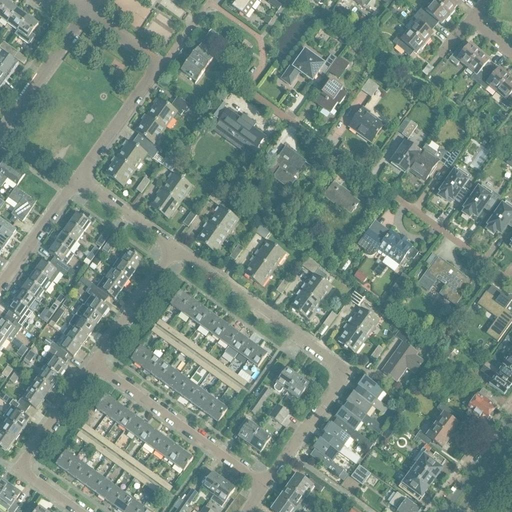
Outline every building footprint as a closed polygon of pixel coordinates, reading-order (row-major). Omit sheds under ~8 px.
[(251,10),(236,0),(232,0),(228,7),(245,18),(251,10)] [(256,2),(253,0),(236,0),(251,10),(256,2)] [(270,0),(267,5),(278,12),(281,7),(270,0)] [(350,0),(362,8),(360,0),(350,0)] [(454,0),(436,0),(433,4),(450,18),(454,12),(453,11),(457,7),(452,3),(454,0)] [(17,11),(7,4),(0,13),(0,20),(7,25),(17,11)] [(450,18),(433,4),(427,11),(423,7),(417,15),(432,27),(436,22),(441,26),(444,22),(445,23),(450,18)] [(396,13),(391,8),(387,13),(393,17),(396,13)] [(27,18),(17,11),(7,25),(17,32),(27,18)] [(374,13),(371,19),(375,22),(379,17),(374,13)] [(432,27),(417,15),(411,22),(415,26),(409,33),(425,47),(430,41),(429,40),(432,36),(428,32),(432,27)] [(27,18),(17,32),(14,36),(28,46),(35,37),(31,35),(38,26),(27,18)] [(263,23),(268,26),(272,21),(267,18),(263,23)] [(217,45),(221,39),(211,32),(206,38),(217,45)] [(425,47),(409,33),(403,40),(399,36),(392,44),(407,57),(412,51),(416,55),(420,51),(421,52),(425,47)] [(244,42),(239,49),(247,55),(252,48),(244,42)] [(180,72),(196,83),(213,60),(206,55),(209,51),(201,45),(198,49),(180,72)] [(18,54),(7,46),(3,52),(14,60),(18,54)] [(467,69),(481,53),(475,48),(474,49),(470,46),(466,50),(461,46),(448,61),(456,68),(460,63),(467,69)] [(304,52),(300,58),(297,57),(280,81),(290,88),(300,75),(312,83),(317,75),(322,79),(336,59),(330,55),(323,65),(304,52)] [(486,57),(481,53),(467,69),(474,75),(470,79),(478,86),(490,71),(485,66),(489,62),(485,58),(486,57)] [(2,55),(0,56),(0,69),(8,75),(16,65),(2,55)] [(329,73),(338,80),(348,67),(338,60),(329,73)] [(427,78),(434,70),(428,65),(421,73),(427,78)] [(8,75),(0,69),(0,84),(1,86),(8,75)] [(490,71),(478,86),(485,92),(489,88),(496,94),(510,77),(504,72),(503,74),(499,70),(495,75),(490,71)] [(511,79),(510,77),(496,94),(503,100),(499,104),(507,110),(511,104),(511,79)] [(378,89),(368,81),(361,92),(371,99),(378,89)] [(337,105),(339,107),(345,99),(339,94),(342,90),(331,82),(322,95),(324,97),(317,107),(330,116),(337,105)] [(146,117),(164,130),(176,114),(180,117),(183,112),(192,119),(199,110),(192,106),(191,108),(178,99),(170,109),(158,101),(146,117)] [(220,103),(211,116),(216,120),(225,107),(220,103)] [(369,114),(362,110),(348,129),(371,145),(384,126),(368,116),(369,114)] [(228,111),(216,126),(232,138),(239,142),(253,153),(265,138),(253,129),(255,125),(243,116),(240,120),(228,111)] [(164,130),(146,117),(135,133),(138,135),(135,140),(156,156),(160,151),(153,146),(164,130)] [(396,134),(401,137),(407,141),(416,128),(405,121),(396,134)] [(128,143),(116,159),(134,172),(146,156),(152,161),(156,156),(135,140),(131,145),(128,143)] [(404,143),(390,164),(406,175),(408,172),(420,155),(419,154),(404,143)] [(420,155),(408,172),(424,183),(437,163),(448,171),(460,154),(455,150),(450,157),(439,150),(436,154),(425,147),(420,155)] [(271,148),(264,158),(270,162),(277,151),(271,148)] [(267,174),(288,190),(295,181),(293,180),(305,163),(286,149),(282,155),(291,162),(287,167),(284,165),(285,163),(278,158),(276,160),(277,161),(267,174)] [(178,164),(168,157),(161,167),(171,174),(178,164)] [(134,172),(116,159),(104,175),(122,188),(134,172)] [(0,188),(6,180),(16,187),(24,176),(3,162),(0,166),(0,188)] [(462,189),(470,178),(458,170),(455,174),(454,173),(439,193),(441,194),(438,198),(445,203),(448,199),(452,202),(454,201),(460,205),(468,193),(462,189)] [(161,192),(179,205),(191,188),(173,176),(161,192)] [(135,191),(140,195),(149,183),(144,179),(135,191)] [(324,198),(336,207),(338,205),(351,215),(358,204),(348,197),(349,196),(334,185),(324,198)] [(499,199),(482,186),(479,190),(478,189),(463,210),(465,211),(462,215),(469,219),(471,216),(476,219),(485,207),(491,211),(499,199)] [(5,203),(14,210),(10,215),(22,223),(30,211),(30,210),(35,203),(16,189),(5,203)] [(225,197),(215,190),(208,200),(218,207),(225,197)] [(179,205),(161,192),(150,208),(168,221),(179,205)] [(511,207),(506,203),(503,207),(502,206),(487,227),(489,228),(486,231),(493,236),(495,233),(500,236),(509,223),(511,225),(511,207)] [(208,225),(226,238),(238,222),(220,209),(208,225)] [(182,225),(187,229),(196,216),(191,213),(182,225)] [(72,221),(69,225),(83,234),(90,225),(92,226),(95,222),(84,214),(81,218),(76,215),(74,214),(72,215),(70,218),(70,220),(72,221)] [(0,253),(2,251),(11,239),(16,231),(0,219),(0,253)] [(272,231),(262,224),(254,234),(265,241),(272,231)] [(374,224),(359,244),(366,249),(365,252),(365,254),(366,257),(369,258),(372,257),(374,256),(377,251),(386,258),(398,267),(403,260),(405,258),(409,261),(411,260),(413,261),(417,255),(411,250),(412,249),(405,244),(406,243),(400,239),(400,240),(390,233),(389,235),(374,224)] [(69,225),(62,234),(76,244),(83,234),(69,225)] [(226,238),(208,225),(197,241),(215,254),(226,238)] [(62,234),(55,244),(69,254),(76,244),(62,234)] [(95,246),(100,249),(108,238),(103,234),(95,246)] [(102,251),(107,255),(115,243),(110,239),(102,251)] [(255,259),(273,272),(285,255),(267,243),(255,259)] [(51,250),(48,254),(54,258),(51,262),(66,273),(70,276),(73,272),(69,269),(66,267),(73,257),(69,254),(55,244),(53,244),(51,247),(51,250)] [(229,259),(234,262),(243,250),(238,246),(229,259)] [(94,248),(86,260),(90,264),(99,251),(94,248)] [(101,252),(96,259),(101,262),(105,256),(101,252)] [(129,252),(122,263),(135,272),(142,262),(129,252)] [(302,292),(320,305),(331,289),(324,284),(327,279),(326,276),(318,271),(321,267),(308,258),(301,267),(314,276),(302,292)] [(94,272),(101,262),(96,259),(89,268),(94,272)] [(273,272),(255,259),(244,275),(261,288),(273,272)] [(437,259),(418,285),(427,292),(436,280),(446,287),(440,295),(455,307),(472,285),(437,259)] [(118,260),(111,270),(115,272),(128,282),(135,272),(122,263),(118,260)] [(38,269),(35,272),(49,282),(53,284),(59,275),(63,278),(66,273),(51,262),(48,266),(42,262),(40,261),(38,262),(36,265),(36,267),(38,269)] [(111,270),(104,279),(121,291),(128,282),(115,272),(111,270)] [(35,272),(28,282),(42,291),(44,292),(46,294),(53,284),(49,282),(35,272)] [(93,286),(90,290),(106,301),(108,297),(114,302),(121,291),(104,279),(103,279),(96,288),(93,286)] [(24,288),(21,292),(35,301),(39,304),(42,301),(39,299),(44,292),(42,291),(28,282),(26,280),(24,282),(22,285),(22,287),(24,288)] [(285,280),(276,292),(281,296),(290,284),(285,280)] [(395,287),(389,294),(396,299),(405,286),(403,284),(395,287)] [(486,293),(477,305),(497,320),(490,329),(501,338),(511,322),(511,318),(509,317),(511,313),(511,297),(509,297),(508,298),(508,299),(491,287),(486,294),(486,293)] [(90,297),(83,307),(101,319),(108,310),(102,306),(106,301),(90,290),(87,295),(90,297)] [(365,299),(355,291),(348,301),(358,308),(365,299)] [(21,292),(14,302),(28,311),(32,314),(39,304),(35,301),(21,292)] [(320,305),(302,292),(290,309),(308,321),(320,305)] [(180,313),(189,300),(179,293),(170,306),(180,313)] [(56,302),(60,305),(65,299),(60,296),(56,302)] [(66,300),(62,306),(66,310),(71,303),(66,300)] [(199,307),(189,300),(180,313),(189,320),(199,307)] [(9,313),(5,317),(10,320),(21,328),(25,331),(28,326),(25,324),(32,314),(28,311),(14,302),(7,311),(9,313)] [(49,312),(53,315),(58,308),(53,305),(49,312)] [(83,306),(75,316),(94,329),(101,319),(83,307),(83,306)] [(209,314),(199,307),(189,320),(199,327),(209,314)] [(55,316),(60,320),(64,313),(60,310),(55,316)] [(361,310),(349,326),(367,339),(379,323),(361,310)] [(53,315),(49,312),(42,321),(46,325),(53,315)] [(322,326),(328,330),(337,317),(331,313),(322,326)] [(218,321),(209,314),(199,327),(209,334),(218,321)] [(60,320),(55,316),(48,326),(53,329),(60,320)] [(75,316),(68,326),(69,326),(87,339),(94,329),(75,316)] [(0,336),(6,341),(10,344),(21,328),(10,320),(5,317),(2,322),(0,321),(0,320),(0,336)] [(166,332),(169,328),(160,320),(156,325),(166,332)] [(228,328),(218,321),(209,334),(218,341),(228,328)] [(69,326),(62,336),(66,339),(80,349),(87,339),(69,326)] [(367,339),(349,326),(337,342),(355,355),(367,339)] [(161,339),(164,335),(154,328),(151,332),(161,339)] [(169,328),(166,332),(176,339),(179,334),(169,328)] [(237,335),(228,328),(218,341),(228,348),(237,335)] [(395,338),(405,345),(411,335),(401,328),(395,338)] [(179,334),(176,339),(185,346),(189,341),(179,334)] [(164,335),(161,339),(170,346),(174,342),(164,335)] [(237,335),(228,348),(224,354),(233,360),(238,355),(247,342),(237,335)] [(52,344),(49,348),(51,350),(55,352),(64,359),(67,355),(73,359),(80,349),(66,339),(62,336),(55,346),(52,344)] [(452,337),(448,342),(455,347),(459,342),(452,337)] [(189,341),(185,346),(195,353),(198,348),(189,341)] [(174,342),(170,346),(180,353),(183,349),(174,342)] [(257,349),(247,342),(238,355),(247,362),(257,349)] [(448,342),(440,352),(449,358),(456,348),(455,347),(448,342)] [(403,345),(385,370),(398,379),(407,367),(415,373),(422,363),(414,357),(416,355),(403,345)] [(19,351),(25,354),(28,350),(22,346),(19,351)] [(369,359),(374,363),(375,363),(384,351),(378,347),(369,359)] [(140,368),(150,355),(140,348),(130,361),(140,368)] [(208,355),(198,348),(195,353),(205,360),(208,355)] [(193,356),(183,349),(180,353),(190,360),(193,356)] [(267,356),(257,349),(247,362),(257,369),(267,356)] [(51,350),(44,359),(50,363),(45,369),(59,379),(59,378),(60,379),(64,374),(63,373),(66,368),(61,364),(64,359),(55,352),(51,350)] [(27,356),(32,360),(35,356),(30,352),(27,356)] [(449,358),(440,352),(438,356),(446,362),(449,358)] [(159,362),(150,355),(140,368),(150,375),(159,362)] [(218,362),(208,355),(205,360),(214,367),(218,362)] [(193,356),(190,360),(199,367),(202,363),(193,356)] [(511,361),(508,358),(502,367),(511,373),(511,361)] [(169,369),(159,362),(150,375),(159,382),(169,369)] [(218,362),(214,367),(224,374),(227,369),(218,362)] [(202,363),(199,367),(209,374),(212,370),(202,363)] [(486,364),(484,367),(486,369),(496,376),(495,377),(510,388),(511,385),(511,373),(502,367),(498,364),(494,369),(486,364)] [(4,372),(9,375),(12,371),(7,367),(4,372)] [(484,367),(480,372),(492,381),(488,387),(503,398),(504,397),(504,396),(506,396),(508,393),(508,391),(510,388),(495,377),(496,376),(486,369),(484,367)] [(45,369),(38,380),(51,390),(52,389),(53,390),(56,384),(55,384),(59,379),(45,369)] [(178,376),(169,369),(159,382),(169,389),(178,376)] [(227,369),(224,374),(234,381),(237,376),(227,369)] [(212,370),(209,374),(219,381),(222,377),(212,370)] [(287,394),(298,379),(286,371),(274,388),(274,391),(278,394),(280,393),(282,390),(287,394)] [(482,381),(473,375),(470,379),(479,385),(482,381)] [(188,383),(178,376),(169,389),(179,396),(188,383)] [(247,384),(237,376),(234,381),(244,388),(247,384)] [(362,376),(355,386),(366,394),(362,400),(371,407),(383,415),(388,409),(376,400),(382,391),(362,376)] [(222,377),(219,381),(228,388),(231,383),(222,377)] [(298,379),(287,394),(298,401),(309,387),(298,379)] [(38,380),(30,391),(44,400),(44,399),(45,400),(49,395),(48,394),(51,390),(38,380)] [(479,386),(469,380),(466,384),(476,391),(479,386)] [(188,383),(179,396),(188,403),(198,390),(188,383)] [(242,391),(231,383),(228,388),(239,396),(242,391)] [(198,390),(188,403),(198,410),(207,397),(198,390)] [(258,399),(264,403),(270,394),(264,390),(261,394),(257,391),(254,396),(258,399)] [(20,400),(17,405),(27,412),(30,407),(36,411),(37,410),(38,411),(41,406),(40,405),(44,400),(30,391),(22,401),(20,400)] [(494,408),(495,405),(499,400),(489,393),(488,395),(482,391),(478,396),(477,396),(476,397),(473,395),(470,400),(473,402),(467,411),(469,412),(466,415),(466,417),(474,422),(476,422),(478,419),(485,424),(495,409),(494,408)] [(351,392),(344,402),(355,410),(351,416),(360,422),(380,437),(384,431),(391,421),(387,418),(381,427),(365,416),(371,407),(362,400),(351,392)] [(2,394),(0,396),(0,399),(6,404),(9,399),(2,394)] [(105,417),(115,404),(105,397),(95,410),(105,417)] [(207,397),(198,410),(207,417),(217,404),(207,397)] [(264,403),(258,399),(248,412),(254,416),(264,403)] [(10,408),(3,418),(6,421),(21,432),(22,431),(23,431),(26,426),(25,426),(29,421),(23,417),(27,412),(17,405),(12,401),(9,406),(10,408)] [(124,411),(115,404),(105,417),(115,424),(124,411)] [(217,404),(207,417),(217,424),(227,411),(217,404)] [(444,416),(435,427),(452,440),(457,433),(455,432),(459,427),(449,419),(452,414),(440,405),(436,410),(444,416)] [(272,412),(284,421),(288,414),(277,406),(272,412)] [(340,408),(333,417),(344,426),(340,432),(349,438),(369,452),(373,445),(354,431),(360,422),(351,416),(340,408)] [(124,411),(115,424),(124,431),(134,418),(124,411)] [(284,421),(272,412),(268,418),(280,426),(284,421)] [(134,418),(124,431),(134,438),(144,425),(134,418)] [(249,446),(259,432),(248,424),(250,422),(246,419),(237,431),(241,434),(238,439),(249,446)] [(5,426),(0,432),(14,442),(14,441),(15,442),(19,437),(18,436),(21,432),(6,421),(3,424),(5,426)] [(328,423),(322,433),(333,441),(329,447),(338,453),(356,466),(360,459),(343,447),(349,438),(340,432),(328,423)] [(91,437),(94,432),(85,425),(82,430),(91,437)] [(144,425),(134,438),(144,445),(153,432),(144,425)] [(420,433),(415,439),(425,446),(427,447),(431,442),(442,450),(445,445),(447,447),(452,440),(435,427),(427,438),(420,433)] [(0,432),(0,449),(6,453),(6,452),(7,453),(11,448),(10,447),(14,442),(0,432)] [(104,439),(94,432),(91,437),(101,444),(104,439)] [(163,439),(153,432),(144,445),(153,452),(163,439)] [(259,432),(249,446),(260,454),(270,440),(259,432)] [(86,444),(89,440),(79,433),(76,437),(86,444)] [(114,446),(104,439),(101,444),(111,451),(114,446)] [(163,439),(153,452),(163,459),(173,445),(163,439)] [(314,451),(310,457),(318,463),(339,478),(343,472),(343,471),(331,463),(338,453),(329,447),(317,439),(311,448),(314,451)] [(89,440),(86,444),(95,451),(99,447),(89,440)] [(173,445),(163,459),(173,466),(182,452),(173,445)] [(123,453),(114,446),(111,451),(120,457),(123,453)] [(425,446),(413,462),(416,465),(417,464),(436,478),(441,471),(439,470),(443,465),(443,464),(446,461),(431,450),(427,447),(425,446)] [(108,454),(99,447),(95,451),(105,458),(108,454)] [(182,452),(173,466),(183,473),(192,460),(182,452)] [(65,473),(75,460),(65,453),(55,466),(65,473)] [(123,453),(120,457),(130,464),(133,460),(123,453)] [(108,454),(105,458),(115,465),(118,461),(108,454)] [(84,467),(75,460),(65,473),(75,480),(84,467)] [(133,460),(130,464),(139,471),(142,467),(133,460)] [(128,468),(118,461),(115,465),(124,472),(128,468)] [(417,465),(409,476),(427,488),(428,489),(428,488),(436,478),(417,464),(416,465),(417,465)] [(84,467),(75,480),(84,487),(94,474),(84,467)] [(142,467),(139,471),(149,478),(152,474),(142,467)] [(359,467),(350,479),(362,487),(370,476),(359,467)] [(137,475),(128,468),(124,472),(134,479),(137,475)] [(339,478),(338,479),(343,482),(348,476),(343,472),(339,478)] [(94,474),(84,487),(94,494),(103,481),(94,474)] [(162,481),(152,474),(149,478),(159,485),(162,481)] [(213,474),(202,489),(213,497),(219,488),(223,482),(213,474)] [(137,475),(134,479),(144,486),(147,481),(137,475)] [(286,486),(304,499),(312,488),(320,494),(324,489),(310,479),(306,484),(296,476),(293,481),(290,480),(286,486)] [(404,481),(398,489),(416,502),(422,494),(424,495),(428,489),(427,488),(409,476),(405,482),(404,481)] [(3,483),(0,480),(0,498),(9,487),(8,486),(9,485),(3,482),(3,483)] [(113,488),(103,481),(94,494),(104,501),(113,488)] [(147,481),(144,486),(141,490),(151,497),(154,493),(153,493),(157,488),(147,481)] [(162,481),(159,485),(169,493),(172,488),(162,481)] [(213,497),(210,501),(221,509),(224,505),(234,490),(232,488),(223,482),(219,488),(213,497)] [(304,499),(286,486),(280,493),(283,495),(279,500),(296,511),(301,511),(308,502),(304,499)] [(9,487),(0,498),(0,506),(7,511),(15,511),(17,510),(20,505),(15,501),(20,495),(19,494),(19,493),(14,489),(13,490),(9,487)] [(113,488),(104,501),(113,508),(123,495),(113,488)] [(167,496),(157,488),(153,493),(154,493),(164,500),(167,496)] [(184,502),(189,506),(197,495),(192,491),(184,502)] [(123,495),(113,508),(118,511),(124,511),(132,502),(123,495)] [(396,495),(389,505),(398,511),(420,511),(406,502),(396,495)] [(295,511),(296,511),(279,500),(277,498),(272,505),(275,506),(271,511),(295,511)] [(139,511),(142,508),(132,502),(124,511),(139,511)] [(184,511),(189,506),(184,502),(176,511),(184,511)]
